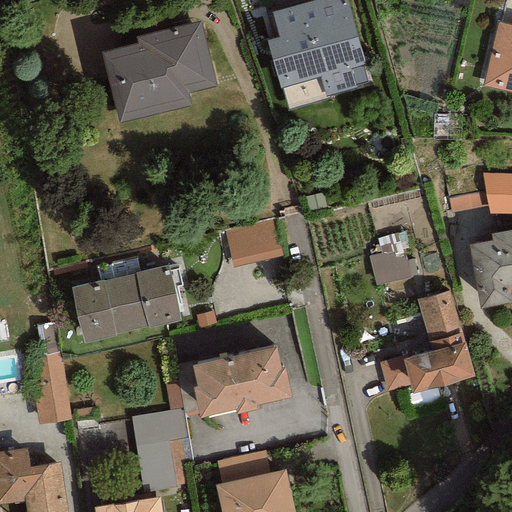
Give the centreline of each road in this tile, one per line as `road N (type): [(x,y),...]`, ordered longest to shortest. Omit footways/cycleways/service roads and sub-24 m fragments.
road 1 (residential): [(292,223),(355,511)]
road 2 (unknown): [(0,413),(44,420),(56,430),(77,511)]
road 3 (residential): [(420,511),(511,405)]
